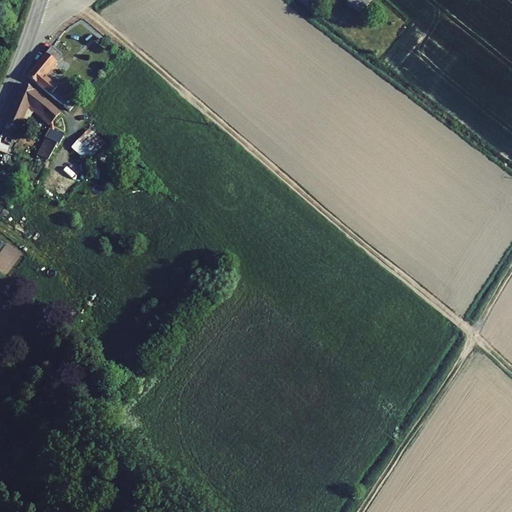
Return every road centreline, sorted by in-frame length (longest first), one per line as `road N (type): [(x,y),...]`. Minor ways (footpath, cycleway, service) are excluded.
road 1 (track): [(511,368),(81,3)]
road 2 (track): [(511,269),(357,511)]
